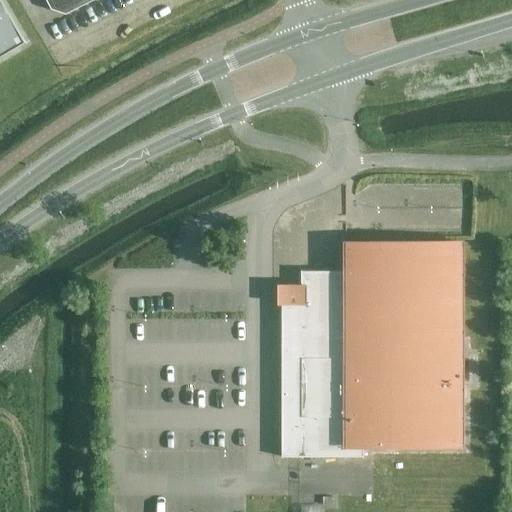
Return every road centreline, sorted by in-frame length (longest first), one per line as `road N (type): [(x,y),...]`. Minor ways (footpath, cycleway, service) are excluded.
road 1 (secondary): [(0,244),(149,153),(329,80)]
road 2 (secondary): [(312,34),(138,109),(0,203)]
road 3 (secondary): [(329,80),(511,23)]
road 4 (secondary): [(429,0),(312,34)]
